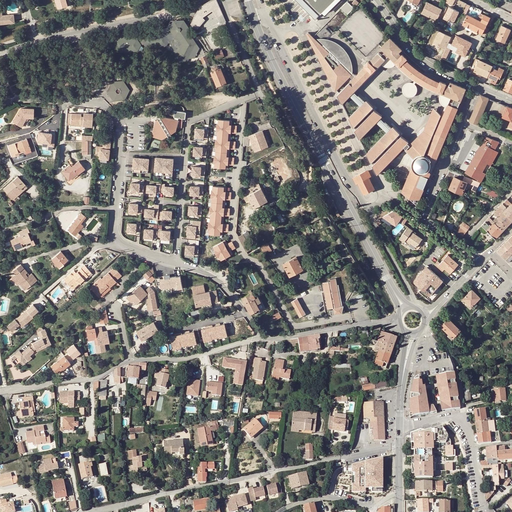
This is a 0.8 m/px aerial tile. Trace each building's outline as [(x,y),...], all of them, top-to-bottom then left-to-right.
[(216,0),(211,0),(199,6),(204,14),(210,9),(211,11),(220,24),(225,21),(216,0)] [(295,0),(315,20),(316,19),(317,18),(321,14),(324,16),(341,0),(295,0)] [(340,9),(346,15),(353,8),(347,2),(340,9)] [(421,13),(429,17),(430,14),(438,18),(441,12),(442,9),(427,2),(421,13)] [(199,6),(196,11),(202,18),(211,11),(210,9),(204,14),(199,6)] [(444,16),(449,19),(454,9),(449,6),(444,16)] [(331,29),(346,15),(340,9),(336,13),(338,15),(327,24),(331,29)] [(449,19),(448,21),(453,23),(459,11),(454,9),(449,19)] [(2,11),(0,11),(0,24),(14,23),(13,15),(2,16),(2,11)] [(202,18),(196,11),(190,25),(196,30),(205,20),(202,18)] [(325,23),(327,24),(338,15),(336,13),(325,23)] [(478,32),(482,34),(482,33),(485,26),(490,17),(480,13),(477,19),(467,15),(462,24),(466,26),(465,28),(477,34),(478,32)] [(346,15),(331,29),(332,30),(347,16),(346,15)] [(184,37),(186,33),(188,29),(183,21),(174,21),(171,27),(169,30),(163,30),(162,31),(160,28),(154,29),(151,34),(152,35),(146,36),(145,37),(143,41),(144,43),(146,47),(153,46),(155,41),(159,46),(165,46),(168,41),(168,40),(171,40),(173,44),(172,48),(173,50),(173,51),(180,62),(186,61),(189,56),(192,56),(193,57),(195,57),(199,48),(196,44),(195,44),(191,39),(189,39),(185,39),(184,37)] [(505,38),(506,39),(511,29),(502,25),(495,39),(503,42),(505,38)] [(307,31),(313,44),(327,71),(336,90),(345,81),(350,76),(345,72),(349,68),(351,70),(351,66),(351,63),(349,57),(347,52),(344,48),(339,44),(335,41),(331,39),(328,38),(325,38),(330,33),(329,31),(325,27),(322,30),(320,28),(317,31),(320,35),(318,37),(320,39),(324,43),(322,45),(318,41),(308,30),(307,31)] [(432,44),(445,50),(451,37),(438,31),(432,44)] [(125,35),(120,35),(114,46),(118,52),(124,51),(127,46),(131,51),(137,51),(140,45),(139,43),(141,42),(142,44),(144,43),(143,41),(145,37),(140,37),(137,33),(133,33),(132,34),(126,35),(125,36),(125,35)] [(471,43),(456,36),(451,45),(458,48),(460,49),(458,53),(465,56),(471,43)] [(342,102),(351,93),(354,91),(362,82),(380,64),(389,56),(397,64),(399,66),(406,73),(411,77),(415,80),(417,81),(419,82),(425,86),(435,91),(441,93),(451,97),(446,108),(442,117),(434,108),(423,130),(410,143),(408,141),(409,140),(402,134),(400,136),(398,134),(400,131),(394,125),(391,128),(388,131),(377,142),(371,149),(367,152),(367,153),(371,162),(373,160),(375,163),(373,165),(377,173),(392,157),(404,146),(406,148),(405,148),(414,157),(414,159),(413,160),(413,163),(413,164),(413,166),(410,174),(402,192),(415,203),(429,172),(431,172),(434,165),(429,161),(432,154),(438,155),(450,124),(465,88),(462,87),(450,82),(449,86),(445,85),(446,83),(440,81),(439,82),(434,80),(425,75),(419,71),(412,66),(406,60),(407,59),(402,54),(401,55),(398,53),(401,49),(390,38),(389,39),(386,42),(380,47),(384,51),(381,55),(379,52),(377,54),(369,62),(368,61),(364,65),(365,67),(356,75),(356,76),(353,78),(347,84),(338,94),(342,102)] [(213,53),(216,60),(224,56),(222,50),(213,53)] [(208,62),(206,55),(200,58),(203,64),(208,62)] [(389,56),(380,64),(383,66),(386,68),(390,68),(392,67),(395,66),(397,64),(389,56)] [(473,71),(487,78),(487,77),(492,68),(493,66),(479,60),(473,71)] [(211,72),(217,86),(226,83),(220,68),(219,69),(218,66),(211,68),(213,72),(211,72)] [(492,68),(487,77),(497,81),(498,78),(499,76),(501,77),(504,70),(499,67),(498,70),(492,68)] [(356,76),(356,75),(351,70),(349,68),(345,72),(350,76),(351,75),(353,78),(356,76)] [(417,92),(417,89),(417,87),(415,85),(415,84),(417,81),(415,80),(413,83),(411,83),(408,83),(406,83),(404,85),(402,87),(402,90),(402,92),(403,94),(405,96),(407,97),(410,98),(412,97),(415,96),(416,94),(417,92)] [(111,83),(107,92),(113,101),(125,101),(129,90),(123,81),(111,83)] [(365,102),(354,91),(351,93),(361,102),(363,104),(365,102)] [(443,106),(446,108),(451,97),(441,93),(439,96),(439,98),(439,101),(441,104),(443,106)] [(469,121),(478,125),(488,99),(489,98),(481,95),(469,121)] [(368,99),(365,102),(363,104),(362,105),(350,117),(354,127),(356,126),(357,127),(356,130),(360,138),(370,128),(377,120),(380,117),(382,114),(376,108),(374,111),(372,109),(374,106),(368,99)] [(511,107),(507,106),(506,106),(502,104),(498,114),(501,115),(502,117),(510,120),(507,126),(511,128),(511,107)] [(20,109),(12,122),(17,125),(19,122),(22,124),(26,118),(33,119),(33,109),(20,109)] [(81,114),(71,114),(70,123),(92,125),(93,114),(84,113),(83,117),(81,116),(81,114)] [(155,120),(152,133),(162,136),(176,128),(178,120),(161,116),(161,119),(158,121),(155,120)] [(391,128),(380,117),(377,120),(388,131),(391,128)] [(231,121),(218,120),(217,124),(216,124),(216,128),(229,129),(229,123),(231,123),(231,121)] [(511,135),(481,122),(480,126),(511,139),(511,135)] [(204,126),(195,126),(195,135),(207,136),(208,128),(204,127),(204,126)] [(162,136),(152,133),(151,137),(161,139),(176,131),(176,128),(162,136)] [(229,129),(216,128),(216,132),(217,132),(217,136),(230,137),(230,134),(228,134),(229,129)] [(38,131),(37,142),(48,142),(48,146),(55,146),(56,132),(38,131)] [(243,136),(242,146),(248,146),(253,146),(255,152),(268,147),(266,141),(264,142),(260,132),(249,135),(249,137),(243,136)] [(485,135),(465,172),(477,179),(476,181),(480,183),(481,183),(485,176),(486,174),(483,172),(488,164),(491,166),(498,153),(494,151),(499,143),(485,135)] [(216,140),(215,140),(215,144),(227,145),(228,139),(230,139),(230,137),(217,136),(216,140)] [(18,152),(19,153),(30,149),(26,139),(8,145),(11,155),(18,152)] [(104,139),(103,146),(103,148),(101,148),(101,146),(97,146),(96,155),(100,156),(99,158),(101,158),(107,158),(108,158),(111,140),(104,139)] [(203,145),(194,144),(193,153),(206,154),(206,146),(203,146),(203,145)] [(227,145),(215,144),(214,148),(216,148),(215,152),(229,153),(229,151),(227,150),(227,145)] [(229,153),(215,152),(215,156),(214,156),(213,160),(226,161),(226,155),(229,155),(229,153)] [(150,156),(135,155),(134,169),(149,170),(150,156)] [(175,158),(157,156),(155,170),(173,172),(175,158)] [(226,161),(213,160),(213,164),(214,164),(214,168),(227,169),(228,167),(226,166),(226,161)] [(76,172),(77,174),(85,168),(79,161),(73,165),(71,166),(70,165),(70,164),(63,170),(69,178),(76,172)] [(201,165),(193,164),(192,173),(204,174),(205,166),(201,166),(201,165)] [(449,169),(447,174),(454,177),(450,188),(462,194),(467,182),(473,185),(472,189),(475,191),(479,184),(480,183),(476,181),(463,175),(449,169)] [(63,170),(61,171),(68,180),(77,174),(76,172),(69,178),(63,170)] [(355,176),(358,183),(368,178),(365,171),(355,176)] [(429,177),(431,172),(429,172),(415,203),(418,205),(429,177)] [(4,189),(11,197),(20,189),(22,191),(27,187),(17,176),(4,189)] [(374,188),(368,178),(358,183),(364,193),(374,188)] [(140,181),(132,181),(131,190),(139,190),(139,192),(144,192),(144,184),(140,184),(140,181)] [(156,183),(147,183),(147,191),(156,191),(156,189),(160,190),(161,182),(157,182),(156,183)] [(161,182),(160,190),(164,190),(164,192),(174,192),(174,185),(165,184),(165,182),(161,182)] [(200,184),(191,184),(190,193),(203,194),(203,186),(200,185),(200,184)] [(212,191),(211,191),(211,195),(223,196),(224,190),(226,190),(226,188),(213,187),(212,191)] [(248,195),(248,196),(250,199),(254,208),(267,201),(261,188),(258,190),(257,188),(251,191),(252,193),(248,195)] [(13,199),(22,191),(20,189),(11,197),(13,199)] [(223,196),(211,195),(210,198),(212,199),(211,203),(225,204),(225,201),(223,201),(223,196)] [(511,203),(511,202),(510,201),(507,199),(505,201),(507,204),(508,203),(510,205),(507,208),(503,204),(499,207),(511,219),(511,203)] [(139,202),(130,201),(129,210),(138,211),(138,212),(142,212),(143,204),(139,204),(139,202)] [(198,204),(189,203),(189,212),(201,213),(202,205),(198,205),(198,204)] [(211,207),(210,207),(209,211),(222,212),(222,206),(224,206),(225,204),(211,203),(211,207)] [(155,207),(146,206),(146,214),(154,215),(154,217),(158,217),(159,209),(155,209),(155,207)] [(493,213),(500,219),(507,226),(511,220),(511,219),(499,207),(493,213)] [(163,209),(159,209),(158,217),(163,217),(163,215),(171,216),(172,208),(163,208),(163,209)] [(394,210),(384,216),(396,225),(399,220),(403,224),(407,219),(394,210)] [(222,212),(209,211),(209,215),(210,215),(210,219),(223,220),(224,217),(221,217),(222,212)] [(86,216),(81,213),(68,230),(75,236),(83,225),(81,223),(86,216)] [(319,215),(310,220),(312,223),(321,218),(319,215)] [(485,221),(482,225),(495,239),(503,230),(496,223),(489,217),(488,219),(490,222),(492,224),(490,226),(488,224),(485,221)] [(210,223),(208,223),(208,227),(221,228),(221,222),(223,222),(223,220),(210,219),(210,223)] [(500,219),(496,223),(503,230),(507,226),(500,219)] [(137,223),(128,222),(128,231),(136,232),(136,230),(141,230),(141,222),(137,222),(137,223)] [(461,227),(455,236),(461,239),(470,226),(463,222),(460,227),(461,227)] [(197,224),(188,223),(187,232),(200,233),(201,225),(197,225),(197,224)] [(401,223),(393,229),(396,233),(404,227),(401,223)] [(154,228),(145,227),(145,236),(154,236),(154,234),(158,234),(158,226),(154,226),(154,228)] [(163,227),(158,226),(158,234),(162,235),(162,237),(171,237),(171,228),(163,228),(163,227)] [(408,226),(399,238),(404,242),(406,240),(417,247),(422,239),(412,231),(413,230),(408,226)] [(221,228),(208,227),(208,231),(209,231),(209,235),(222,236),(222,234),(220,233),(221,228)] [(23,247),(22,245),(21,244),(25,242),(26,243),(30,241),(31,241),(28,232),(29,232),(28,228),(19,232),(21,235),(10,240),(15,250),(23,247)] [(248,231),(238,236),(246,252),(251,249),(249,244),(253,242),(248,231)] [(503,244),(511,251),(511,242),(508,239),(503,244)] [(247,254),(250,258),(263,252),(264,254),(277,247),(273,240),(247,254)] [(215,251),(214,252),(216,255),(227,249),(224,244),(226,243),(225,241),(213,247),(215,251)] [(198,253),(199,245),(195,244),(195,243),(186,243),(186,252),(198,253)] [(511,257),(511,251),(503,244),(497,251),(508,262),(511,257)] [(234,245),(227,249),(230,254),(232,253),(231,251),(236,249),(234,245)] [(227,249),(216,255),(218,258),(219,258),(221,261),(233,255),(232,253),(230,254),(227,249)] [(61,251),(52,259),(59,268),(64,264),(63,263),(68,259),(61,251)] [(452,268),(457,263),(448,254),(439,264),(450,273),(454,269),(452,268)] [(283,264),(290,276),(303,269),(297,256),(283,264)] [(79,283),(88,275),(91,272),(85,265),(76,273),(73,275),(71,273),(64,280),(71,287),(77,281),(79,283)] [(413,281),(430,296),(444,280),(427,265),(413,281)] [(154,274),(152,266),(142,275),(147,280),(154,274)] [(109,288),(110,287),(117,281),(116,280),(121,275),(114,267),(102,279),(101,278),(92,286),(99,294),(108,286),(109,288)] [(23,269),(11,278),(17,284),(19,283),(25,290),(37,280),(30,273),(29,275),(23,269)] [(160,278),(156,279),(157,285),(161,284),(161,289),(171,287),(177,286),(178,289),(183,288),(180,276),(176,277),(176,276),(170,277),(170,278),(165,279),(165,278),(160,279),(160,278)] [(329,281),(323,282),(327,309),(334,307),(334,309),(331,310),(331,315),(342,313),(344,305),(340,306),(340,301),(341,301),(337,278),(331,279),(331,281),(329,281)] [(77,281),(71,287),(73,289),(79,283),(77,281)] [(108,286),(99,294),(102,297),(111,288),(110,287),(109,288),(108,286)] [(127,298),(130,301),(132,299),(134,301),(136,304),(147,294),(148,295),(149,299),(147,299),(148,305),(150,305),(151,310),(157,309),(154,292),(150,287),(145,291),(140,286),(127,298)] [(206,286),(193,289),(197,306),(201,305),(202,309),(213,307),(212,302),(218,301),(216,290),(207,292),(206,286)] [(471,307),(476,302),(480,297),(472,290),(463,299),(471,307)] [(253,292),(242,298),(251,314),(260,309),(257,304),(261,302),(257,296),(255,297),(253,292)] [(298,298),(291,301),(299,317),(306,314),(298,298)] [(33,305),(16,320),(22,327),(27,323),(33,317),(32,316),(38,311),(33,305)] [(108,320),(106,312),(102,313),(100,315),(101,323),(108,322),(108,320)] [(281,316),(279,312),(272,316),(274,321),(281,317),(281,316)] [(448,336),(453,342),(455,339),(454,338),(455,337),(454,336),(460,330),(448,318),(441,326),(449,334),(448,336)] [(154,322),(137,332),(142,340),(158,331),(154,322)] [(224,323),(201,329),(204,341),(227,335),(224,323)] [(93,329),(87,330),(88,339),(97,337),(98,345),(100,353),(106,351),(105,344),(103,344),(103,343),(107,342),(106,334),(107,334),(107,330),(102,331),(101,327),(93,329)] [(37,333),(39,338),(42,336),(46,335),(44,329),(37,333)] [(454,338),(455,339),(463,332),(460,330),(454,336),(455,337),(454,338)] [(193,331),(170,336),(173,348),(196,343),(193,331)] [(396,337),(383,333),(381,332),(378,342),(380,343),(381,343),(393,347),(396,337)] [(300,352),(312,350),(319,349),(318,345),(320,344),(319,336),(318,336),(310,337),(305,338),(297,339),(300,352)] [(97,337),(88,339),(89,341),(95,340),(97,353),(100,353),(98,345),(97,337)] [(24,358),(25,359),(29,356),(33,352),(33,351),(35,349),(36,352),(46,348),(45,346),(51,344),(48,338),(44,340),(42,340),(41,339),(40,340),(33,343),(33,344),(29,347),(28,347),(20,353),(18,351),(14,355),(20,361),(24,358)] [(378,352),(390,355),(392,348),(393,347),(381,343),(381,345),(378,352)] [(390,355),(378,352),(374,364),(385,368),(390,355)] [(67,353),(51,366),(57,373),(62,369),(63,370),(74,360),(67,353)] [(247,362),(224,358),(222,367),(236,369),(234,384),(243,386),(247,362)] [(261,361),(253,359),(252,369),(253,370),(251,381),(262,383),(265,364),(260,363),(261,361)] [(283,361),(275,359),(272,375),(279,376),(279,378),(288,380),(290,371),(282,369),(283,361)] [(139,364),(128,365),(127,378),(138,379),(139,370),(145,371),(145,364),(139,364)] [(120,377),(120,368),(114,370),(114,383),(120,384),(120,382),(122,382),(122,378),(120,377)] [(169,375),(155,371),(153,377),(157,378),(155,386),(165,388),(166,383),(167,383),(169,375)] [(455,373),(447,373),(447,375),(440,376),(441,383),(447,383),(447,386),(442,387),(444,400),(449,400),(450,403),(444,404),(445,412),(461,409),(455,373)] [(441,383),(440,376),(438,376),(443,412),(445,412),(444,404),(450,403),(449,400),(444,400),(442,387),(447,386),(447,383),(441,383)] [(421,382),(420,377),(417,378),(415,379),(414,381),(411,397),(411,418),(414,417),(414,416),(434,413),(433,410),(435,409),(434,406),(428,407),(426,407),(424,390),(418,391),(418,388),(423,387),(422,382),(421,382)] [(200,381),(189,380),(187,395),(198,397),(200,381)] [(374,382),(374,383),(375,388),(394,385),(394,380),(374,382)] [(222,384),(207,382),(206,391),(213,392),(212,395),(221,396),(222,384)] [(145,386),(137,385),(137,391),(141,392),(141,399),(144,399),(145,386)] [(495,390),(496,394),(496,397),(497,404),(502,404),(502,401),(506,401),(505,389),(495,390)] [(79,392),(71,392),(71,394),(68,394),(68,392),(59,392),(59,404),(67,404),(67,408),(73,407),(73,401),(78,401),(79,392)] [(33,416),(32,412),(31,401),(33,401),(32,396),(23,398),(23,402),(19,403),(21,418),(33,416)] [(384,440),(384,401),(363,403),(364,415),(367,415),(367,418),(370,418),(371,428),(373,428),(374,440),(384,440)] [(474,411),(476,423),(487,422),(486,409),(474,411)] [(317,415),(294,411),(291,429),(298,430),(305,431),(305,429),(311,430),(311,432),(315,432),(317,415)] [(344,428),(345,421),(331,418),(329,428),(332,428),(332,430),(343,432),(344,428)] [(74,419),(63,419),(63,428),(60,428),(60,431),(74,431),(74,427),(78,427),(78,423),(74,423),(74,419)] [(255,420),(244,429),(251,438),(262,429),(255,420)] [(496,432),(494,421),(490,421),(487,422),(488,424),(493,423),(494,432),(496,432)] [(477,433),(477,434),(492,432),(494,432),(493,423),(488,424),(487,422),(476,423),(477,433)] [(37,445),(41,445),(41,443),(46,442),(46,444),(50,443),(48,435),(44,435),(40,436),(39,434),(39,432),(44,431),(43,426),(33,427),(34,431),(25,432),(27,443),(33,442),(36,442),(37,445)] [(218,426),(198,430),(201,447),(213,444),(210,431),(213,431),(218,429),(218,426)] [(415,474),(415,478),(433,478),(432,471),(435,471),(435,457),(433,457),(432,442),(432,439),(439,439),(439,442),(440,452),(447,451),(447,457),(456,456),(456,451),(454,451),(454,446),(452,446),(450,446),(450,441),(451,441),(447,441),(448,436),(447,432),(444,429),(442,430),(441,427),(429,431),(425,431),(422,430),(411,434),(412,443),(415,443),(415,450),(415,457),(412,457),(412,474),(415,474)] [(492,432),(477,434),(479,444),(490,443),(490,437),(492,437),(492,432)] [(182,440),(167,441),(167,444),(164,445),(164,449),(167,449),(167,455),(172,455),(172,453),(179,453),(179,455),(183,455),(183,450),(183,444),(182,440)] [(312,455),(312,445),(305,445),(305,446),(305,449),(306,462),(306,463),(316,461),(316,455),(312,455)] [(498,463),(496,446),(486,447),(488,462),(481,463),(481,466),(483,466),(487,466),(498,465),(498,463)] [(511,459),(511,449),(509,450),(509,451),(506,451),(506,446),(497,447),(499,461),(511,459)] [(145,462),(144,462),(141,462),(141,457),(136,457),(135,451),(128,451),(129,459),(132,459),(132,465),(133,470),(133,472),(137,472),(137,468),(141,468),(142,471),(146,471),(145,462)] [(56,459),(43,462),(45,472),(58,469),(56,459)] [(383,460),(352,460),(352,472),(355,472),(355,483),(351,483),(351,492),(383,492),(383,460)] [(81,479),(92,477),(90,467),(92,467),(92,466),(91,463),(78,465),(81,479)] [(105,463),(99,464),(101,476),(108,475),(105,463)] [(205,469),(206,469),(214,469),(214,463),(200,463),(200,468),(198,468),(198,482),(206,482),(206,473),(205,473),(205,469)] [(499,477),(498,470),(498,465),(487,466),(487,468),(493,468),(493,478),(499,477)] [(11,473),(0,475),(0,486),(13,484),(12,477),(11,473)] [(288,480),(285,480),(287,488),(290,487),(291,489),(308,485),(305,473),(288,477),(288,480)] [(499,486),(499,480),(499,477),(493,478),(490,478),(490,486),(491,491),(488,491),(484,493),(486,502),(489,499),(494,493),(494,491),(496,490),(496,486),(499,486)] [(274,485),(265,486),(267,497),(276,495),(277,498),(282,497),(278,482),(274,483),(274,485)] [(443,482),(416,482),(416,492),(420,492),(433,491),(432,492),(444,492),(443,482)] [(64,486),(53,488),(55,499),(66,497),(64,486)] [(251,487),(246,488),(249,503),(254,502),(254,500),(263,498),(261,487),(252,489),(251,487)] [(229,501),(224,502),(227,511),(230,511),(237,510),(236,508),(246,505),(243,495),(232,498),(233,500),(229,501)] [(6,500),(0,500),(0,509),(1,509),(1,511),(14,511),(13,502),(7,504),(6,500)] [(69,501),(71,511),(78,510),(75,500),(69,501)] [(206,500),(193,501),(194,510),(207,509),(206,500)] [(450,511),(450,501),(440,501),(440,503),(439,511),(450,511)] [(320,511),(319,510),(318,510),(316,511),(314,503),(303,506),(304,511),(320,511)]
